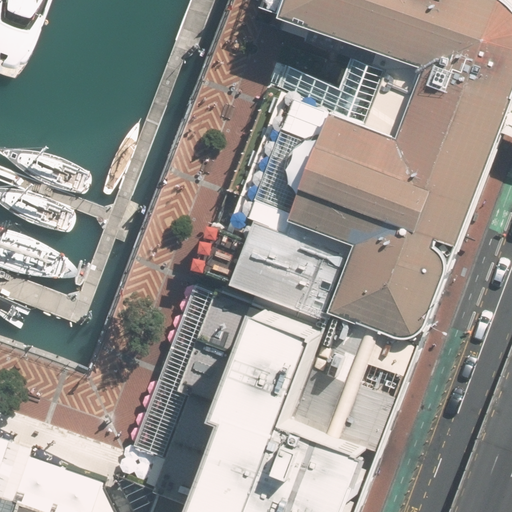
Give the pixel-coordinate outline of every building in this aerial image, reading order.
[(290,13),(294,0),(265,0),(264,5),(290,13)] [(463,240),(502,134),(509,115),(511,108),(511,0),(294,0),(290,13),(317,22),(431,64),(419,98),(406,133),(371,121),(339,109),(299,216),(305,218),(362,239),(337,306),(405,332),(414,333),(420,332),(428,328),(434,320),(454,265),(454,260),(453,255),(451,251),(447,244),(444,241),(447,234),(463,240)] [(317,22),(311,37),(360,55),(391,67),(371,121),(406,133),(419,98),(431,64),(317,22)] [(391,67),(360,55),(348,86),(290,64),(281,88),(284,89),(339,109),(371,121),(391,67)] [(339,109),(284,89),(234,228),(267,240),(274,222),(300,232),(305,218),(299,216),(339,109)] [(300,232),(274,222),(267,240),(252,281),(335,312),(337,306),(362,239),(305,218),(300,232)] [(124,476),(159,489),(194,391),(184,387),(220,290),(199,282),(124,476)] [(54,511),(20,500),(16,511),(205,511),(198,509),(234,414),(224,410),(264,303),(222,287),(220,290),(184,387),(194,391),(159,489),(150,511),(54,511)] [(296,413),(329,327),(264,303),(224,410),(234,414),(198,509),(205,511),(356,511),(382,447),(296,413)] [(382,447),(428,328),(420,332),(414,333),(405,332),(337,306),(335,312),(329,327),(296,413),(382,447)] [(0,473),(12,439),(0,434),(0,473)] [(0,511),(16,511),(20,500),(17,499),(32,455),(35,447),(25,443),(12,439),(0,473),(0,511)] [(107,480),(32,455),(17,499),(20,500),(54,511),(118,511),(106,486),(107,480)] [(137,511),(150,511),(159,489),(124,476),(119,474),(137,511)]
